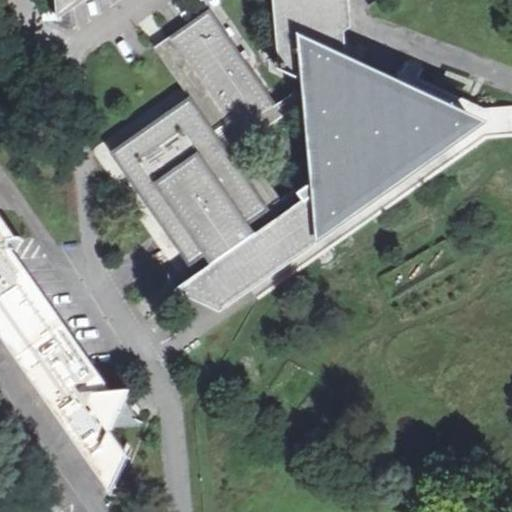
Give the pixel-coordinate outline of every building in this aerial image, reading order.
[(275,0),(281,57),(275,66),(313,81),(314,90),(316,104),(324,171),(331,228),(466,131),(464,128),(464,123),(464,118),(467,116),(347,59),(342,0),(275,0)] [(209,12),(169,40),(236,135),(277,107),(209,12)] [(236,135),(169,40),(155,50),(191,99),(271,210),(282,202),(243,146),(302,105),(316,104),(314,90),(297,92),(277,107),(236,135)] [(191,99),(112,155),(192,266),(205,257),(271,210),(191,99)] [(331,228),(324,171),(282,202),(271,210),(205,257),(214,269),(181,293),(214,310),(331,228)] [(0,211),(0,326),(112,484),(127,453),(112,432),(114,427),(130,390),(110,392),(11,250),(19,238),(0,211)] [(126,400),(114,427),(144,424),(126,400)]
